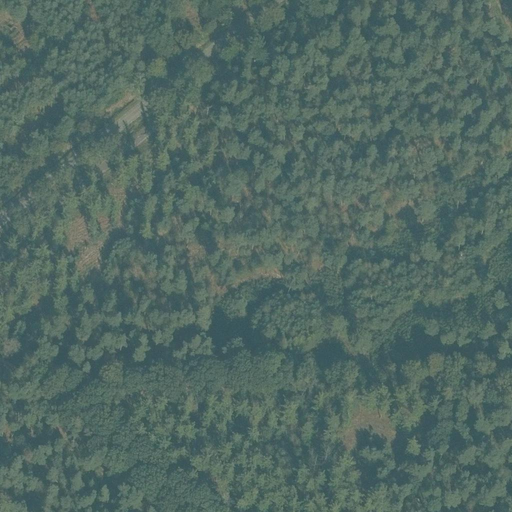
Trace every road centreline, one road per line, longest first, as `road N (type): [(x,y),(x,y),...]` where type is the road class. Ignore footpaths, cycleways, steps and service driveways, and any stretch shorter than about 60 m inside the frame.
road 1 (track): [(54,408),(511,385)]
road 2 (tertiary): [(0,219),(275,0)]
road 3 (track): [(180,511),(54,408)]
